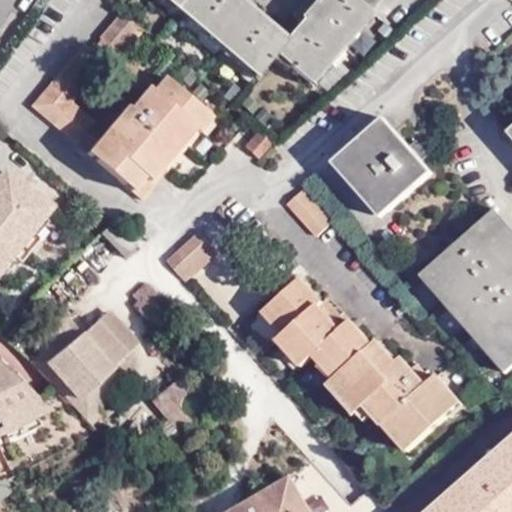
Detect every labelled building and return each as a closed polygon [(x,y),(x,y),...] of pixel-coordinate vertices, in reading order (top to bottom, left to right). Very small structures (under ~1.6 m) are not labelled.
[(310,15),(287,41),(238,0),(172,0),(180,7),(176,12),(189,22),(194,18),(261,74),(277,54),(308,80),(382,0),(308,0),(302,7),(310,15)] [(73,147),(77,141),(88,128),(93,122),(74,106),(105,69),(111,73),(123,59),(146,30),(121,9),(97,38),(100,41),(90,54),(81,46),(28,109),(73,147)] [(155,85),(123,59),(111,73),(140,96),(142,99),(155,85)] [(171,167),(167,164),(160,158),(174,141),(187,126),(190,129),(202,114),(159,80),(155,85),(142,99),(140,96),(126,112),(123,109),(99,138),(88,151),(84,156),(141,203),(171,167)] [(263,108),(252,120),(265,131),(275,119),(263,108)] [(210,121),(202,114),(190,129),(194,132),(198,135),(210,121)] [(388,120),(345,159),(392,212),(436,174),(388,120)] [(190,129),(187,126),(174,141),(181,147),(194,132),(190,129)] [(77,141),(88,151),(99,138),(88,128),(77,141)] [(245,143),(257,157),(274,143),(262,129),(245,143)] [(174,141),(160,158),(167,164),(181,147),(174,141)] [(26,217),(37,215),(44,207),(0,170),(0,249),(6,255),(26,231),(20,226),(26,217)] [(324,238),(344,220),(315,187),(293,205),(324,238)] [(511,231),(494,212),(434,266),(511,354),(511,231)] [(123,263),(137,249),(111,221),(96,235),(123,263)] [(204,240),(173,268),(180,276),(191,288),(222,260),(204,240)] [(180,276),(173,268),(170,264),(151,282),(155,287),(135,306),(150,321),(178,295),(169,286),(180,276)] [(351,376),(395,424),(404,417),(413,410),(437,436),(457,418),(448,409),(461,396),(442,376),(438,379),(431,386),(417,369),(413,373),(385,342),(381,345),(360,322),(355,326),(350,331),(328,307),(331,304),(309,280),(280,308),(301,331),(294,338),(289,343),(298,354),(303,350),(316,366),(330,353),(336,348),(357,370),(351,376)] [(350,331),(355,326),(333,303),(331,304),(328,307),(350,331)] [(272,315),(294,338),(301,331),(280,308),(272,315)] [(78,402),(85,396),(111,373),(112,368),(138,346),(113,309),(83,333),(61,309),(29,341),(42,357),(78,402)] [(336,348),(330,353),(351,376),(357,370),(336,348)] [(303,350),(298,354),(311,370),(316,366),(303,350)] [(42,357),(33,365),(55,388),(85,420),(95,412),(93,408),(85,396),(78,402),(42,357)] [(0,484),(97,434),(85,420),(55,388),(31,398),(0,364),(0,484)] [(438,379),(423,364),(417,369),(431,386),(438,379)] [(120,384),(111,373),(85,396),(93,408),(120,384)] [(351,376),(344,383),(367,407),(388,430),(395,424),(351,376)] [(181,436),(196,422),(198,422),(202,421),(206,418),(209,415),(211,411),(211,407),(211,403),(209,399),(206,396),(202,393),(193,393),(182,380),(155,405),(181,436)] [(448,409),(457,418),(470,406),(461,396),(448,409)] [(437,436),(413,410),(404,417),(428,443),(437,436)] [(511,511),(511,433),(422,511),(511,511)] [(225,511),(307,511),(286,476),(225,511)]
